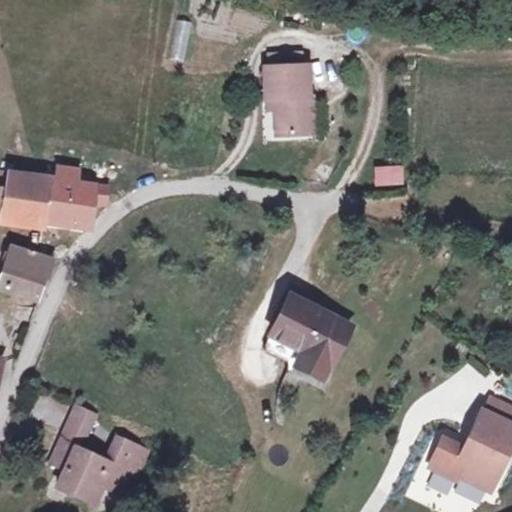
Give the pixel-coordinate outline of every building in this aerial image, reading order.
[(279,74),(279,105),(291,104),(291,122),(292,145),(325,143),(326,109),(318,109),(316,73),(279,74)] [(279,122),(291,122),(291,104),(279,105),(279,122)] [(51,179),(75,183),(77,172),(60,169),(58,176),(52,175),(51,179)] [(0,218),(40,223),(51,179),(10,172),(6,188),(0,186),(0,218)] [(75,183),(51,179),(40,223),(66,226),(87,223),(91,203),(102,204),(106,188),(75,183)] [(0,271),(0,284),(36,294),(44,276),(47,276),(52,261),(7,246),(0,271)] [(295,294),(269,345),(331,377),(357,326),(295,294)] [(511,409),(491,399),(484,413),(511,426),(511,409)] [(511,426),(484,413),(483,412),(468,440),(474,443),(469,452),(443,438),(429,466),(456,481),(458,477),(489,493),(511,448),(511,426)] [(73,443),(63,468),(56,484),(88,498),(97,478),(120,488),(128,468),(136,470),(146,445),(114,431),(104,456),(73,443)] [(49,462),(63,468),(73,443),(75,439),(61,433),(49,462)]
